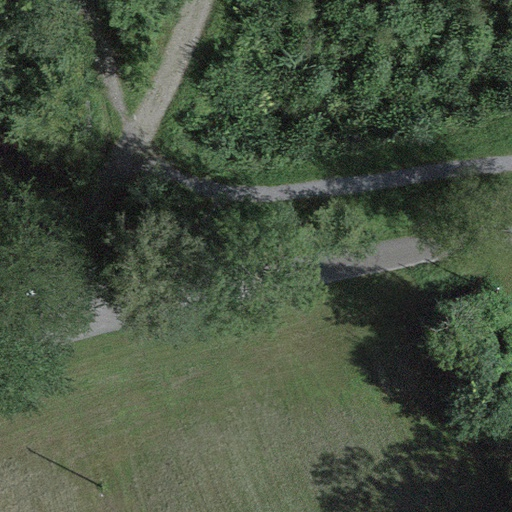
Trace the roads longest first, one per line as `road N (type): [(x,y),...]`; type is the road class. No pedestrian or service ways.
road 1 (track): [(0,352),(103,315),(352,259),(511,234)]
road 2 (track): [(511,156),(244,196),(126,182)]
road 3 (track): [(198,0),(126,182)]
road 4 (track): [(126,182),(92,0)]
